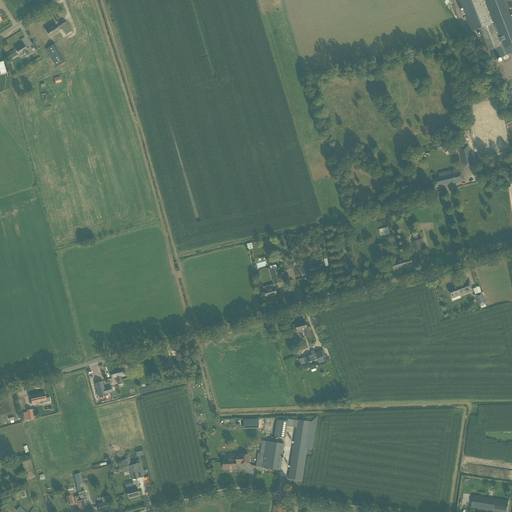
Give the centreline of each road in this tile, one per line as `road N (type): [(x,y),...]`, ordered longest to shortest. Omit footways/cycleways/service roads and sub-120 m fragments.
road 1 (unclassified): [(0,388),(511,250)]
road 2 (unclassified): [(373,511),(251,493),(151,511)]
